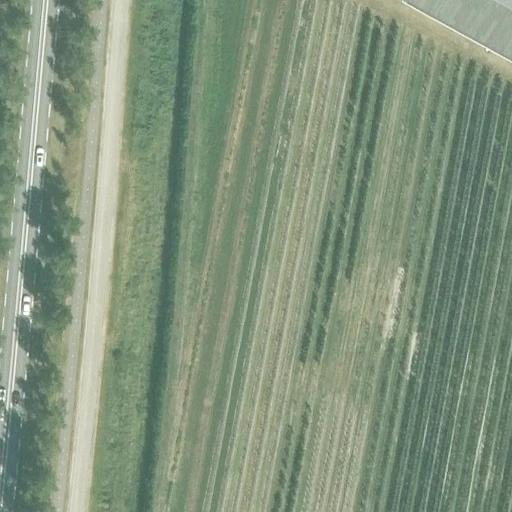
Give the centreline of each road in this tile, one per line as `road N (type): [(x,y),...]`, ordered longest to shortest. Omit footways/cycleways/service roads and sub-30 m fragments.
road 1 (unclassified): [(73,511),(119,0)]
road 2 (secondary): [(0,492),(44,0)]
